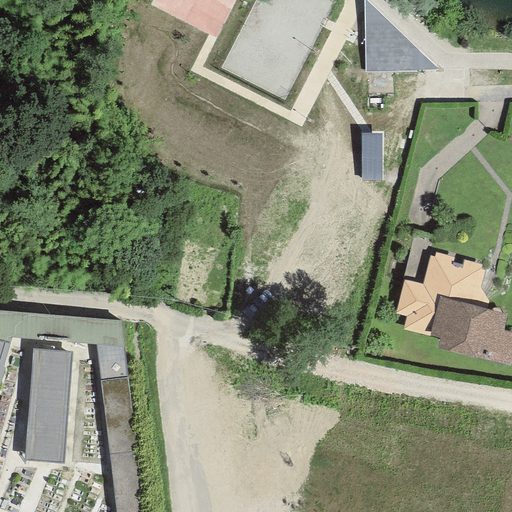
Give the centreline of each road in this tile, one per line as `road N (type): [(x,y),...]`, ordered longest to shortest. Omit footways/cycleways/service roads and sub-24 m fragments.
road 1 (unclassified): [(511,389),(223,332),(165,332)]
road 2 (residential): [(182,511),(165,332)]
road 3 (residential): [(165,332),(151,311),(0,301)]
